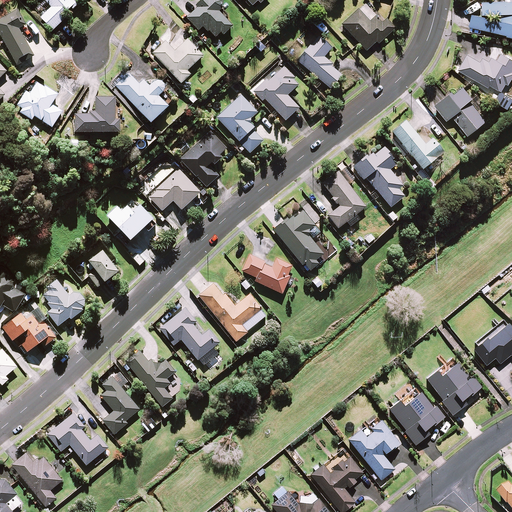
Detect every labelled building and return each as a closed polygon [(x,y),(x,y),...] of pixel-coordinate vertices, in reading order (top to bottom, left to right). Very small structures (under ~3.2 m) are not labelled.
[(44,0),(52,8),(42,18),(54,31),(69,17),(68,16),(80,6),(74,0),(44,0)] [(229,14),(223,9),(223,8),(225,3),(221,0),(204,0),(187,18),(200,30),(204,26),(217,38),(222,33),(225,36),(234,26),(225,18),(229,14)] [(511,1),(482,2),(480,16),(471,14),(468,26),(511,36),(511,1)] [(385,22),(367,3),(343,25),(367,52),(378,42),(379,44),(396,30),(387,20),(385,22)] [(26,26),(17,11),(0,21),(0,33),(19,66),(35,57),(19,29),(26,26)] [(334,65),(325,57),(332,49),(319,38),(298,61),(331,89),(342,76),(332,68),(334,65)] [(204,57),(188,40),(175,52),(166,42),(153,53),(182,84),(191,76),(188,72),(204,57)] [(511,70),(511,60),(500,53),(496,60),(491,57),(486,66),(466,55),(457,70),(487,87),(489,85),(502,93),(511,75),(511,72),(511,70)] [(0,79),(8,72),(0,63),(0,101),(6,96),(0,89),(0,79)] [(295,76),(286,66),(269,82),(267,81),(255,92),(263,102),(266,99),(286,122),(300,108),(289,96),(299,86),(292,79),(295,76)] [(169,105),(173,100),(156,82),(151,87),(145,81),(140,86),(130,74),(117,87),(153,124),(171,107),(169,105)] [(59,96),(38,83),(31,95),(27,92),(18,106),(24,109),(22,113),(33,121),(35,117),(53,128),(63,112),(53,106),(59,96)] [(475,104),(462,87),(452,95),(450,92),(434,105),(446,120),(451,116),(466,135),(485,120),(478,112),(484,107),(479,101),(475,104)] [(255,128),(249,122),(258,113),(242,96),(218,119),(251,154),(264,141),(253,129),(255,128)] [(117,121),(117,98),(97,98),(97,115),(76,114),(76,133),(122,134),(122,121),(117,121)] [(424,145),(404,121),(391,132),(421,169),(442,152),(431,139),(424,145)] [(227,150),(211,132),(181,160),(207,188),(220,176),(210,166),(213,163),(216,166),(223,159),(220,156),(227,150)] [(371,150),(351,166),(362,179),(365,177),(389,207),(403,196),(397,189),(401,186),(388,169),(396,163),(383,147),(375,154),(371,150)] [(202,192),(179,168),(149,197),(163,212),(174,202),(182,211),(202,192)] [(365,206),(337,171),(321,184),(339,205),(326,215),(337,228),(345,222),(349,227),(359,218),(356,214),(365,206)] [(155,220),(142,207),(135,213),(128,206),(122,212),(118,207),(109,217),(132,242),(155,220)] [(314,225),(302,210),(292,218),(290,216),(272,230),(306,272),(317,263),(314,260),(322,254),(305,232),(314,225)] [(120,273),(104,251),(90,262),(96,270),(89,275),(98,288),(120,273)] [(287,275),(291,266),(275,259),(272,267),(249,255),(241,271),(254,277),(253,280),(280,294),(289,276),(287,275)] [(17,281),(0,270),(0,310),(3,305),(16,313),(27,295),(13,287),(17,281)] [(315,276),(310,281),(316,288),(321,283),(315,276)] [(72,320),(84,311),(83,309),(85,307),(86,303),(77,292),(71,296),(61,283),(45,296),(55,309),(48,313),(59,327),(70,318),(72,320)] [(222,296),(212,284),(198,296),(235,341),(266,317),(248,295),(234,306),(224,294),(222,296)] [(180,339),(197,360),(198,360),(202,365),(217,354),(212,347),(218,342),(208,329),(201,336),(191,324),(195,321),(184,307),(158,328),(172,345),(180,339)] [(57,338),(44,322),(47,320),(38,308),(34,311),(30,314),(32,317),(27,321),(22,314),(4,328),(19,348),(22,345),(29,353),(43,342),(46,347),(57,338)] [(511,330),(505,322),(496,329),(497,331),(488,339),(486,336),(471,348),(485,365),(494,358),(499,364),(510,354),(511,356),(511,330)] [(0,382),(3,386),(9,381),(8,378),(6,377),(18,367),(3,350),(0,353),(0,382)] [(148,362),(140,352),(126,363),(161,406),(171,398),(163,388),(169,383),(165,379),(174,372),(164,360),(158,365),(153,358),(148,362)] [(462,401),(480,388),(470,375),(467,377),(456,362),(438,375),(434,371),(424,378),(451,415),(465,404),(462,401)] [(126,382),(117,370),(101,384),(106,391),(100,396),(113,411),(101,420),(113,434),(126,423),(124,421),(138,409),(120,387),(126,382)] [(442,418),(420,390),(402,404),(398,399),(387,409),(405,431),(404,432),(414,445),(428,434),(426,431),(442,418)] [(83,426),(73,413),(46,434),(60,451),(69,444),(85,465),(107,447),(96,434),(89,440),(80,429),(83,426)] [(397,443),(379,419),(369,427),(373,431),(365,437),(359,430),(347,439),(380,480),(394,469),(382,455),(397,443)] [(36,462),(27,452),(11,464),(44,506),(55,498),(49,490),(61,480),(43,457),(36,462)] [(345,490),(355,481),(354,479),(363,472),(348,453),(327,470),(321,464),(309,474),(340,511),(342,511),(355,502),(345,490)] [(281,466),(281,465),(281,463),(281,462),(280,460),(279,459),(277,459),(276,459),(274,459),(273,459),(271,460),(270,461),(270,463),(270,464),(270,465),(270,467),(271,468),(272,469),(274,470),(275,470),(277,470),(278,469),(279,468),(280,467),(281,466)] [(5,479),(0,478),(0,511),(12,511),(11,510),(14,508),(23,502),(5,479)] [(511,487),(509,484),(498,492),(511,510),(511,487)] [(276,511),(328,511),(317,498),(313,502),(311,503),(294,501),(286,491),(270,504),(276,511)]
